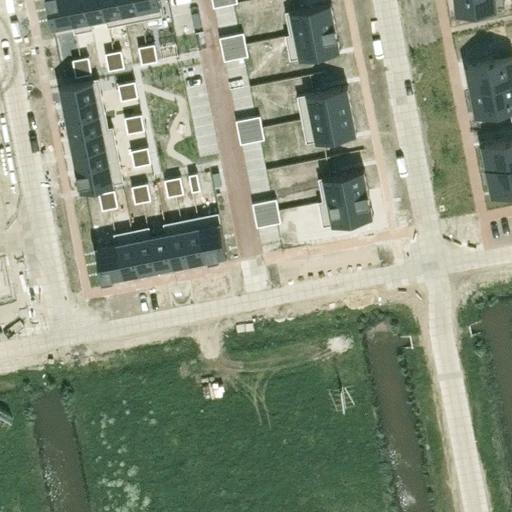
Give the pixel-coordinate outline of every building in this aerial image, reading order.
[(69,0),(47,0),(53,26),(73,22),(74,21),(69,0)] [(86,0),(69,0),(74,21),(73,22),(75,31),(93,27),(92,23),(91,23),(86,0)] [(103,0),(86,0),(91,23),(92,23),(107,20),(108,20),(103,0)] [(120,0),(103,0),(108,20),(107,20),(108,25),(125,21),(120,0)] [(138,0),(120,0),(125,21),(142,18),(138,0)] [(159,0),(138,0),(142,18),(163,14),(159,0)] [(456,0),(458,10),(505,5),(504,0),(456,0)] [(331,1),(286,10),(290,33),(336,24),(331,1)] [(290,33),(285,33),(290,58),(341,48),(336,24),(290,33)] [(239,31),(220,35),(222,47),(246,42),(243,30),(239,31)] [(154,42),(147,43),(150,60),(158,59),(154,42)] [(246,42),(222,47),(224,59),(244,55),(248,54),(246,42)] [(147,43),(139,45),(142,62),(150,60),(147,43)] [(121,48),(114,50),(117,67),(125,65),(121,48)] [(114,50),(106,51),(109,68),(117,67),(114,50)] [(89,55),(81,56),(84,73),(92,71),(89,55)] [(511,55),(468,64),(473,88),(511,80),(511,55)] [(81,56),(73,58),(76,74),(84,73),(81,56)] [(99,76),(60,84),(64,101),(102,94),(99,76)] [(135,79),(118,82),(120,90),(137,87),(135,79)] [(511,80),(473,88),(477,111),(511,104),(511,80)] [(348,84),(297,94),(302,117),(352,108),(348,84)] [(137,87),(120,90),(121,98),(138,95),(137,87)] [(102,94),(64,101),(67,118),(105,110),(102,94)] [(352,108),(302,117),(307,141),(357,131),(352,108)] [(105,110),(67,118),(70,134),(109,127),(108,126),(105,110)] [(142,112),(125,115),(126,123),(143,120),(142,112)] [(256,114),(236,118),(238,130),(262,125),(260,114),(256,114)] [(143,120),(126,123),(128,131),(145,128),(143,120)] [(109,127),(70,134),(73,151),(116,142),(113,125),(108,126),(109,127)] [(262,125),(238,130),(241,142),(260,138),(265,137),(262,125)] [(511,138),(484,144),(489,167),(511,162),(511,138)] [(116,142),(73,151),(77,167),(120,159),(116,142)] [(148,145),(131,148),(133,156),(150,153),(148,145)] [(150,153),(133,156),(134,164),(151,161),(150,153)] [(120,159),(77,167),(81,188),(124,180),(120,159)] [(511,162),(489,167),(493,191),(511,187),(511,162)] [(364,167),(319,176),(323,199),(323,200),(369,191),(364,167)] [(197,171),(189,173),(192,190),(201,188),(197,171)] [(181,174),(173,176),(176,193),(184,191),(181,174)] [(173,176),(165,177),(168,194),(176,193),(173,176)] [(148,181),(140,182),(143,199),(151,198),(148,181)] [(140,182),(132,184),(135,201),(143,199),(140,182)] [(115,187),(107,189),(110,206),(118,204),(115,187)] [(107,189),(99,191),(102,207),(110,206),(107,189)] [(323,199),(318,200),(323,224),(373,214),(369,191),(323,200),(323,199)] [(272,198),(253,202),(255,213),(279,209),(276,197),(272,198)] [(279,209),(255,213),(257,225),(277,221),(281,220),(279,209)] [(219,211),(197,215),(206,258),(227,254),(219,211)] [(197,215),(181,218),(190,261),(206,258),(197,215)] [(181,218),(164,222),(165,231),(166,231),(173,264),(190,261),(181,218)] [(149,224),(132,228),(140,271),(157,268),(150,234),(151,234),(149,224)] [(132,228),(114,231),(116,241),(117,240),(124,274),(140,271),(132,228)] [(151,234),(150,234),(157,268),(173,264),(166,231),(165,231),(151,234)] [(116,241),(96,245),(102,278),(124,274),(117,240),(116,241)] [(4,256),(0,256),(0,300),(12,298),(4,256)] [(328,347),(284,356),(288,380),(333,372),(328,347)] [(333,372),(288,380),(293,405),(338,396),(333,372)] [(253,377),(237,380),(239,390),(255,387),(253,377)] [(149,382),(105,391),(110,416),(154,407),(149,382)] [(201,387),(185,390),(188,400),(203,397),(201,387)] [(255,387),(239,390),(241,400),(257,397),(255,387)] [(203,397),(188,400),(190,410),(205,407),(203,397)] [(154,407),(110,416),(115,440),(159,431),(154,407)] [(333,411),(323,413),(326,429),(336,427),(333,411)] [(0,446),(12,444),(7,418),(0,418),(0,446)] [(322,441),(306,445),(308,455),(324,452),(322,441)] [(135,450),(124,452),(127,468),(138,466),(135,450)] [(250,456),(234,459),(236,469),(252,466),(250,456)] [(234,459),(219,462),(221,472),(236,469),(234,459)] [(162,473),(146,476),(149,486),(164,483),(162,473)] [(356,475),(331,480),(337,511),(362,511),(362,509),(374,507),(369,482),(357,484),(356,475)] [(330,476),(306,481),(311,511),(337,511),(331,480),(330,476)] [(270,511),(266,493),(242,498),(244,511),(270,511)] [(241,494),(206,501),(207,511),(244,511),(242,498),(241,494)] [(0,511),(18,511),(15,496),(0,499),(0,511)]
